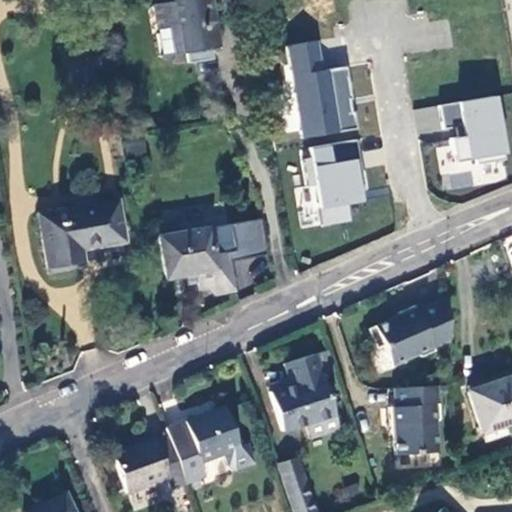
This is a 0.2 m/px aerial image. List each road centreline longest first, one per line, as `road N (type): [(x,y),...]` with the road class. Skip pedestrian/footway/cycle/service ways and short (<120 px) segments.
road 1 (residential): [(427,249),(61,406)]
road 2 (residential): [(427,249),(380,18)]
